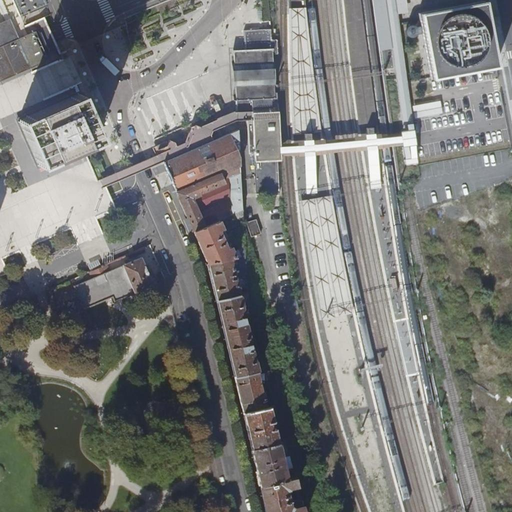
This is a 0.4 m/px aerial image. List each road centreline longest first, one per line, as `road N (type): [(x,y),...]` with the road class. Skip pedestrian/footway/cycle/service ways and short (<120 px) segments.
road 1 (residential): [(164,225),(185,273),(241,511)]
road 2 (residential): [(0,296),(48,268),(164,225)]
road 3 (residential): [(106,93),(164,225)]
road 4 (secondary): [(219,14),(162,69),(106,93)]
